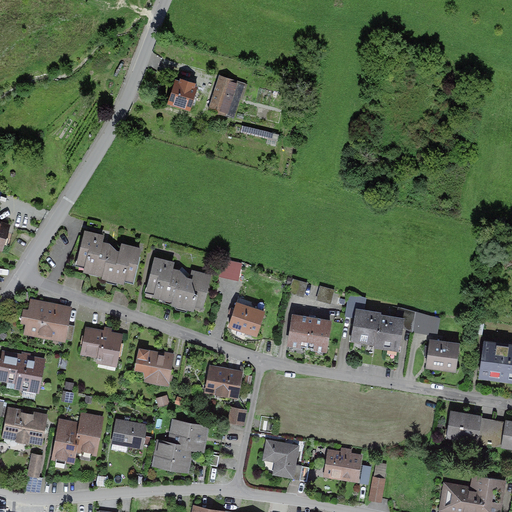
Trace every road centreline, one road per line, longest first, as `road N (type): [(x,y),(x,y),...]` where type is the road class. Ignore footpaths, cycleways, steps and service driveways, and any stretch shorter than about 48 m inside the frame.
road 1 (residential): [(170,0),(120,113),(23,274)]
road 2 (residential): [(23,274),(262,360)]
road 3 (residential): [(262,360),(511,403)]
road 4 (residential): [(236,491),(49,499),(0,491)]
road 5 (residential): [(236,491),(262,360)]
road 6 (residential): [(355,511),(236,491)]
